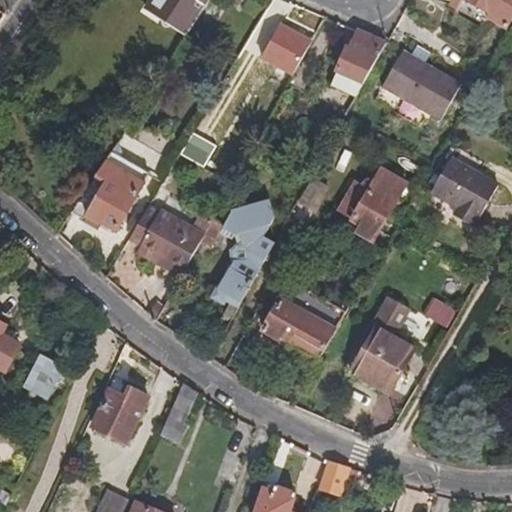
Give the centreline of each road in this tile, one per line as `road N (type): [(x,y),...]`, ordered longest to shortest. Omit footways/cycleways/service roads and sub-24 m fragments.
road 1 (residential): [(0,218),(158,353),(274,425),(378,463),(482,489),(511,487)]
road 2 (track): [(378,463),(511,235)]
